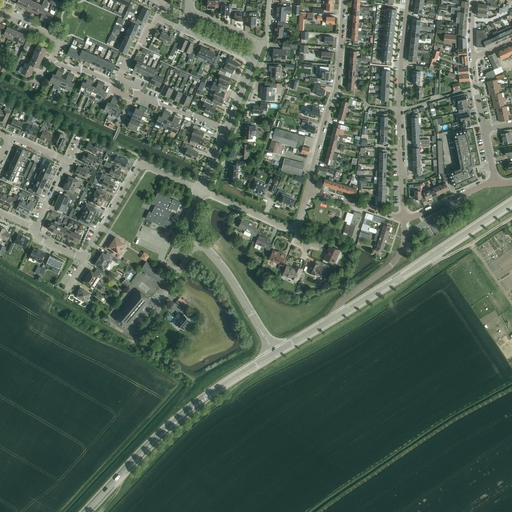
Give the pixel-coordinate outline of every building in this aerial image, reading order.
[(26,8),(30,0),(24,0),(22,6),(26,8)] [(31,11),(35,2),(30,0),(26,8),(31,11)] [(210,9),(211,8),(215,8),(215,7),(218,8),(218,7),(218,3),(218,0),(205,0),(205,4),(206,5),(207,5),(207,8),(208,8),(208,9),(210,9)] [(36,13),(40,4),(35,2),(31,11),(36,13)] [(41,15),(44,10),(45,6),(40,4),(36,13),(41,15)] [(232,14),(232,9),(233,4),(229,4),(229,6),(222,5),(221,9),(221,14),(229,14),(229,13),(232,14)] [(291,13),(292,8),(286,7),(282,6),(277,6),(276,20),(278,20),(277,23),(285,24),(286,13),(291,13)] [(142,11),(141,13),(148,16),(151,11),(143,7),(142,11)] [(134,13),(135,11),(130,9),(128,8),(126,11),(127,11),(125,14),(125,16),(127,17),(128,15),(129,12),(129,11),(134,13)] [(242,21),(242,16),(243,13),(238,12),(239,10),(232,9),(232,14),(231,19),(235,19),(234,20),(242,21)] [(45,21),(49,12),(44,10),(41,15),(40,19),(45,21)] [(50,23),(54,15),(49,12),(45,21),(50,23)] [(258,18),(259,13),(250,12),(250,13),(246,13),(246,16),(245,19),(249,19),(248,26),(256,27),(256,18),(258,18)] [(146,22),(148,16),(141,13),(138,19),(146,22)] [(334,24),(335,17),(322,16),(317,16),(317,20),(322,20),(322,19),(326,20),(326,23),(334,24)] [(136,31),(139,26),(134,23),(130,21),(129,24),(130,24),(129,28),(136,31)] [(285,24),(277,23),(277,26),(275,26),(274,37),(283,37),(286,37),(287,32),(283,32),(283,27),(285,27),(285,24)] [(8,38),(12,29),(7,26),(3,35),(8,38)] [(134,37),(136,31),(129,28),(127,31),(126,30),(125,33),(134,37)] [(13,40),(17,31),(12,29),(8,38),(13,40)] [(501,41),(508,38),(504,29),(497,32),(501,41)] [(155,34),(154,36),(156,37),(159,39),(158,39),(163,41),(167,33),(165,32),(162,31),(163,30),(162,30),(161,32),(159,31),(156,30),(155,34)] [(487,40),(483,30),(481,30),(476,30),(476,47),(480,47),(482,47),(486,47),(486,48),(495,44),(492,38),(489,40),(489,39),(487,40)] [(495,44),(501,41),(497,32),(497,30),(492,32),(495,37),(492,38),(495,44)] [(18,42),(22,33),(17,31),(13,40),(18,42)] [(23,44),(25,40),(27,35),(22,33),(18,42),(23,44)] [(131,42),(134,37),(125,33),(124,35),(125,35),(124,39),(131,42)] [(172,35),(167,33),(163,41),(169,44),(169,43),(172,44),(175,38),(172,37),(173,34),(172,35)] [(456,38),(456,35),(444,34),(443,42),(455,43),(456,41),(456,38)] [(184,51),(188,41),(182,38),(181,42),(179,41),(180,41),(179,41),(178,43),(175,42),(173,47),(172,49),(169,56),(171,57),(172,56),(173,57),(175,50),(177,51),(178,48),(184,51)] [(456,41),(458,41),(458,48),(466,47),(466,38),(461,38),(458,38),(456,38),(456,41)] [(129,48),(131,42),(124,39),(122,42),(121,42),(120,44),(129,48)] [(193,47),(192,47),(193,43),(188,41),(184,51),(189,53),(188,56),(189,57),(187,62),(187,63),(190,64),(193,56),(195,51),(192,50),(194,47),(193,47)] [(44,53),(47,48),(38,44),(36,49),(44,53)] [(126,53),(129,48),(120,44),(119,46),(121,46),(119,50),(126,53)] [(290,49),(290,45),(283,44),(282,50),(273,49),(273,58),(285,59),(286,48),(290,49)] [(511,45),(503,49),(507,57),(508,56),(511,55),(511,58),(511,45)] [(72,57),(76,50),(70,47),(67,55),(72,57)] [(195,51),(193,56),(198,58),(197,59),(203,61),(204,58),(208,50),(201,47),(200,49),(197,48),(195,51)] [(454,57),(458,56),(458,55),(462,54),(467,54),(466,47),(458,48),(458,52),(453,52),(453,54),(454,57)] [(42,58),(44,53),(36,49),(34,54),(42,58)] [(507,57),(503,49),(498,51),(500,56),(501,59),(505,57),(506,60),(509,59),(508,56),(507,57)] [(76,50),(72,57),(78,60),(79,57),(81,52),(76,50)] [(81,52),(79,57),(85,60),(88,51),(86,50),(86,51),(82,50),(81,52)] [(214,64),(216,59),(217,57),(214,55),(215,53),(208,50),(204,58),(210,61),(208,63),(213,65),(214,64)] [(433,50),(431,58),(436,59),(437,59),(438,55),(440,56),(441,52),(433,50)] [(90,62),(93,55),(90,53),(90,52),(88,51),(85,60),(90,62)] [(319,52),(318,58),(325,59),(325,60),(328,60),(328,59),(332,59),(332,52),(327,52),(322,52),(319,52)] [(488,78),(495,74),(503,71),(497,57),(495,53),(488,56),(494,69),(486,73),(486,75),(486,76),(486,77),(487,77),(488,78)] [(40,63),(42,58),(34,54),(32,59),(40,63)] [(96,65),(100,56),(97,55),(97,56),(93,55),(90,62),(96,65)] [(462,65),(468,64),(467,55),(458,56),(459,63),(462,63),(462,65)] [(101,67),(104,60),(101,58),(101,57),(100,56),(96,65),(101,67)] [(138,72),(142,63),(143,60),(136,56),(133,62),(136,63),(133,70),(138,72)] [(38,68),(40,63),(32,59),(29,64),(34,66),(38,68)] [(236,69),(238,63),(229,59),(227,64),(227,65),(236,69)] [(108,61),(104,60),(101,67),(107,70),(111,61),(108,60),(108,61)] [(112,72),(115,65),(112,63),(112,61),(111,61),(107,70),(112,72)] [(29,64),(26,63),(23,68),(32,71),(34,66),(29,64)] [(143,74),(147,65),(142,63),(138,72),(143,74)] [(225,64),(223,63),(221,68),(219,71),(222,72),(225,73),(226,70),(234,74),(236,69),(227,65),(227,64),(226,64),(225,64)] [(147,76),(151,67),(147,65),(143,74),(147,76)] [(458,68),(458,66),(454,65),(455,74),(459,75),(462,75),(462,74),(468,73),(468,67),(463,68),(458,68)] [(280,79),(281,67),(269,66),(269,70),(272,70),(271,78),(276,78),(280,79)] [(423,77),(423,66),(416,66),(415,71),(413,70),(412,77),(423,77)] [(154,74),(156,69),(151,67),(147,76),(152,78),(154,74)] [(30,76),(32,71),(23,68),(21,73),(30,76)] [(55,84),(61,69),(58,68),(55,75),(53,73),(53,74),(50,73),(47,78),(50,79),(49,82),(55,84)] [(58,90),(60,86),(63,78),(61,77),(64,70),(61,69),(55,84),(53,88),(58,90)] [(329,79),(329,71),(321,70),(321,75),(319,75),(319,78),(329,79)] [(65,88),(72,74),(69,72),(66,79),(63,78),(60,86),(65,88)] [(219,80),(218,80),(228,84),(229,84),(231,79),(230,78),(224,76),(225,73),(222,72),(219,80)] [(455,74),(449,72),(447,76),(452,78),(453,77),(459,79),(459,81),(463,81),(464,82),(465,82),(466,81),(469,80),(469,74),(462,75),(459,75),(455,74)] [(70,91),(72,87),(74,83),(71,82),(74,75),(72,74),(65,88),(70,91)] [(159,76),(154,74),(152,78),(150,83),(155,85),(159,76)] [(85,92),(91,77),(89,76),(85,83),(83,81),(79,90),(85,92)] [(159,87),(161,82),(163,78),(159,76),(155,85),(159,87)] [(90,94),(94,86),(91,85),(94,78),(91,77),(85,92),(90,94)] [(423,78),(423,77),(412,77),(411,83),(417,84),(417,87),(416,98),(421,99),(421,93),(422,87),(420,87),(420,77),(423,78)] [(497,84),(496,79),(487,81),(488,88),(489,88),(500,86),(500,83),(497,84)] [(94,99),(95,97),(102,82),(99,80),(98,82),(96,87),(94,86),(90,94),(89,97),(94,99)] [(213,83),(212,86),(219,89),(222,90),(223,88),(227,90),(228,90),(230,85),(229,84),(228,84),(218,80),(216,84),(213,83)] [(103,103),(107,93),(104,92),(104,91),(102,90),(105,83),(102,82),(95,97),(100,99),(99,101),(103,103)] [(276,88),(277,83),(275,83),(270,83),(269,87),(261,86),(261,92),(262,92),(261,99),(266,99),(270,100),(270,101),(276,101),(276,95),(272,94),(272,87),(276,88)] [(323,96),(325,90),(320,89),(321,86),(316,84),(314,84),(312,91),(316,92),(316,94),(318,95),(323,96)] [(165,95),(169,87),(164,85),(160,93),(165,95)] [(212,90),(210,94),(214,96),(222,100),(223,100),(226,95),(221,93),(220,93),(222,90),(219,89),(212,86),(210,89),(212,90)] [(490,91),(489,92),(490,95),(492,95),(499,93),(498,89),(501,89),(500,86),(489,88),(490,91)] [(170,97),(174,87),(172,87),(172,88),(169,87),(165,95),(170,97)] [(174,100),(178,91),(176,90),(176,88),(174,87),(170,97),(174,100)] [(179,102),(183,93),(178,91),(174,100),(179,102)] [(184,104),(187,95),(183,93),(179,102),(184,104)] [(292,101),(304,104),(305,97),(289,93),(289,96),(293,97),(292,101)] [(464,93),(452,96),(453,101),(454,104),(457,103),(468,101),(467,101),(466,99),(468,98),(467,95),(465,96),(464,93)] [(502,98),(501,93),(499,93),(492,95),(493,102),(505,99),(504,97),(502,98)] [(190,101),(193,95),(191,94),(190,96),(187,95),(184,104),(188,106),(190,101)] [(109,112),(116,97),(113,96),(110,103),(108,102),(104,110),(109,112)] [(202,100),(205,101),(212,105),(213,102),(216,104),(221,106),(223,100),(222,100),(214,96),(212,101),(206,99),(202,97),(201,100),(202,100)] [(116,119),(117,117),(120,111),(117,109),(118,107),(116,105),(119,99),(116,97),(109,112),(113,114),(112,115),(113,118),(116,119)] [(347,108),(348,104),(352,105),(353,99),(349,98),(348,102),(342,100),(341,107),(347,108)] [(494,108),(496,108),(504,106),(503,102),(505,102),(505,99),(493,102),(494,108)] [(212,115),(214,109),(210,107),(212,105),(205,101),(202,108),(205,109),(204,112),(212,115)] [(467,107),(467,105),(468,104),(468,101),(457,103),(459,112),(469,110),(469,107),(467,107)] [(267,109),(267,103),(261,102),(261,106),(254,105),(253,105),(253,115),(253,113),(263,114),(263,109),(267,109)] [(140,106),(139,109),(136,107),(134,112),(142,116),(145,111),(146,108),(140,105),(140,106)] [(318,115),(320,109),(316,108),(316,107),(312,106),(312,109),(307,108),(305,115),(314,118),(315,115),(318,115)] [(506,111),(506,106),(504,107),(504,106),(496,108),(498,115),(509,112),(509,110),(506,111)] [(0,116),(1,116),(1,117),(0,118),(0,120),(2,121),(2,122),(4,123),(5,122),(6,123),(8,118),(10,113),(4,110),(4,111),(0,109),(0,116)] [(161,126),(167,111),(164,110),(161,117),(159,115),(157,120),(155,123),(161,126)] [(460,121),(470,119),(469,116),(471,116),(469,110),(459,112),(460,119),(460,121)] [(166,128),(169,120),(167,119),(170,112),(167,111),(161,126),(166,128)] [(143,122),(144,120),(141,119),(142,116),(134,112),(132,117),(143,122)] [(499,122),(509,120),(508,115),(510,114),(509,112),(498,115),(499,122)] [(171,131),(178,116),(175,114),(172,121),(169,120),(166,128),(171,131)] [(176,133),(180,125),(177,124),(180,117),(178,116),(171,131),(176,133)] [(143,122),(132,117),(130,121),(138,125),(139,123),(142,124),(143,122)] [(23,129),(23,128),(25,125),(26,122),(23,121),(22,122),(13,118),(10,126),(15,128),(15,127),(17,128),(16,128),(20,130),(21,128),(23,129)] [(470,125),(470,122),(471,122),(470,119),(460,121),(456,122),(452,123),(453,126),(456,125),(461,124),(461,127),(470,125)] [(26,122),(25,125),(23,128),(26,129),(24,132),(28,134),(29,133),(31,134),(35,136),(37,131),(38,128),(32,125),(33,123),(27,120),(26,122)] [(314,133),(315,127),(312,126),(312,125),(308,124),(309,121),(303,120),(302,122),(304,123),(303,126),(307,127),(306,131),(314,133)] [(136,130),(138,125),(130,121),(127,126),(136,130)] [(334,126),(333,132),(339,134),(340,128),(345,130),(346,126),(336,123),(335,127),(334,126)] [(201,138),(204,133),(198,130),(199,127),(194,124),(193,128),(195,129),(192,134),(195,135),(201,138)] [(49,142),(51,138),(52,135),(44,131),(46,126),(42,125),(41,128),(39,132),(42,134),(39,139),(43,140),(49,142)] [(255,131),(255,126),(254,126),(245,125),(244,138),(247,138),(247,141),(253,142),(255,142),(256,137),(254,136),(253,136),(253,131),(255,131)] [(305,137),(300,135),(276,129),(275,129),(274,132),(271,131),(268,137),(272,139),(268,152),(280,155),(283,144),(295,147),(295,148),(297,149),(296,153),(301,154),(301,152),(308,154),(310,148),(303,146),(305,137)] [(469,136),(467,129),(453,132),(455,139),(457,139),(463,168),(462,168),(461,169),(462,170),(455,172),(454,170),(448,173),(454,187),(476,177),(472,169),(471,169),(471,166),(474,166),(473,158),(474,158),(469,136)] [(503,144),(511,142),(511,139),(511,138),(511,133),(511,129),(502,130),(503,133),(501,133),(503,144)] [(62,149),(66,140),(62,138),(64,135),(58,132),(54,141),(57,142),(55,146),(62,149)] [(346,139),(347,137),(343,136),(339,134),(333,132),(331,139),(340,141),(341,141),(342,138),(346,139)] [(195,135),(192,141),(191,140),(189,143),(195,146),(196,143),(202,145),(204,139),(201,138),(195,135)] [(419,140),(419,136),(412,136),(412,143),(415,142),(415,145),(419,145),(429,145),(429,139),(419,140)] [(338,147),(340,141),(331,139),(329,145),(335,146),(338,147)] [(247,141),(244,141),(244,144),(241,144),(240,152),(237,152),(237,157),(242,158),(248,158),(249,148),(250,148),(250,145),(253,145),(253,142),(247,141)] [(95,145),(89,142),(86,149),(95,153),(98,148),(101,149),(103,145),(96,142),(95,145)] [(195,160),(198,153),(192,150),(193,147),(186,143),(183,149),(186,151),(184,155),(195,160)] [(27,151),(19,147),(18,149),(18,148),(16,152),(24,156),(27,151)] [(125,167),(125,166),(126,166),(127,164),(126,163),(128,160),(121,157),(122,154),(115,151),(112,157),(115,158),(114,162),(125,167)] [(24,156),(16,152),(16,153),(16,154),(15,153),(14,157),(22,161),(24,156)] [(82,158),(81,160),(81,161),(90,165),(92,162),(95,163),(97,158),(95,157),(91,155),(89,154),(87,156),(84,155),(83,158),(82,158)] [(20,166),(22,161),(14,157),(12,161),(13,161),(12,162),(20,166)] [(326,157),(324,163),(329,164),(329,165),(330,165),(329,167),(334,169),(336,160),(332,159),(326,157)] [(44,158),(41,163),(44,165),(52,168),(54,165),(53,164),(54,163),(46,159),(44,158)] [(301,175),(304,163),(299,162),(285,158),(282,170),(296,174),(301,175)] [(119,177),(121,174),(120,174),(121,171),(118,170),(119,167),(115,165),(106,161),(104,165),(111,169),(109,174),(113,176),(118,178),(119,177)] [(245,165),(245,161),(237,161),(236,165),(230,165),(229,178),(234,179),(237,179),(238,165),(245,165)] [(20,166),(12,162),(11,164),(11,163),(9,167),(18,171),(20,166)] [(52,169),(52,168),(44,165),(42,170),(50,173),(52,170),(51,170),(52,169)] [(89,171),(90,168),(89,168),(85,166),(84,168),(78,166),(75,172),(80,174),(84,176),(85,176),(87,177),(88,174),(86,173),(87,170),(89,171)] [(15,176),(18,171),(9,167),(8,170),(8,171),(8,172),(7,172),(15,176)] [(48,177),(50,173),(42,170),(39,175),(47,178),(48,177)] [(18,177),(15,176),(7,172),(5,176),(6,176),(5,177),(7,178),(6,181),(12,184),(13,181),(16,182),(18,177)] [(101,185),(107,187),(112,189),(114,183),(110,181),(111,178),(102,174),(101,174),(100,175),(99,176),(100,177),(100,178),(99,180),(103,181),(101,185)] [(46,183),(47,180),(47,179),(47,178),(39,175),(37,179),(46,183)] [(83,179),(80,178),(76,176),(74,178),(69,176),(68,176),(67,180),(66,182),(76,187),(77,184),(81,183),(83,179)] [(331,187),(334,178),(329,177),(328,180),(325,179),(323,184),(331,187)] [(34,178),(32,183),(35,184),(43,188),(44,188),(43,188),(43,187),(44,187),(46,183),(37,179),(34,178)] [(336,182),(333,181),(334,178),(331,187),(339,189),(340,184),(341,182),(337,181),(336,182)] [(273,193),(277,182),(274,181),(271,187),(255,179),(251,189),(256,191),(256,192),(259,193),(259,192),(264,195),(266,189),(268,190),(273,193)] [(440,180),(437,181),(439,185),(440,185),(443,192),(447,190),(449,190),(448,187),(448,188),(445,182),(442,184),(440,180)] [(434,188),(437,194),(443,192),(440,185),(439,185),(436,187),(433,181),(432,181),(434,188)] [(76,187),(66,182),(65,185),(64,185),(63,188),(63,189),(70,192),(69,195),(70,195),(77,198),(79,194),(74,192),(76,187)] [(437,194),(434,188),(431,189),(430,186),(428,183),(426,184),(427,187),(428,187),(429,190),(432,197),(434,196),(435,197),(438,195),(437,194)] [(42,192),(43,188),(35,184),(33,190),(29,188),(28,191),(31,193),(37,195),(38,192),(40,193),(41,192),(42,192)] [(347,192),(348,186),(340,184),(339,189),(347,192)] [(104,199),(105,197),(106,197),(106,195),(106,194),(106,193),(102,191),(103,188),(95,185),(93,190),(96,191),(94,195),(104,199)] [(356,189),(358,186),(354,185),(353,188),(348,186),(347,192),(355,195),(357,189),(356,189)] [(291,207),(294,199),(285,195),(287,192),(278,189),(275,196),(280,198),(279,201),(283,203),(286,205),(287,205),(291,207)] [(432,197),(429,190),(423,193),(421,194),(421,197),(424,196),(426,199),(428,198),(429,199),(432,198),(432,197)] [(157,192),(155,198),(156,198),(155,200),(154,200),(152,204),(155,205),(152,212),(149,211),(145,219),(168,229),(172,221),(168,219),(171,212),(170,212),(172,208),(177,211),(181,202),(173,198),(172,199),(157,192)] [(66,205),(70,195),(69,195),(65,193),(64,196),(60,194),(57,200),(66,205)] [(15,203),(18,196),(15,194),(13,198),(7,195),(4,204),(10,207),(12,202),(15,203)] [(104,199),(94,195),(92,199),(91,198),(89,199),(87,203),(93,206),(94,206),(95,203),(101,206),(101,205),(102,205),(103,203),(103,202),(104,199)] [(22,211),(26,202),(24,201),(24,200),(23,198),(22,198),(22,197),(19,196),(17,201),(20,202),(16,210),(20,211),(20,210),(22,211)] [(62,214),(66,205),(57,200),(54,207),(57,208),(56,211),(62,214)] [(33,209),(36,203),(30,201),(29,203),(26,202),(22,211),(24,212),(24,213),(27,215),(30,207),(33,209)] [(93,217),(95,214),(96,213),(97,211),(96,210),(92,208),(93,206),(87,203),(86,203),(82,211),(83,212),(93,217)] [(361,214),(354,211),(353,214),(350,223),(353,224),(354,221),(357,222),(358,223),(361,214)] [(92,220),(93,217),(83,212),(80,219),(79,218),(78,221),(85,224),(86,222),(90,224),(91,223),(92,223),(92,221),(92,220)] [(388,232),(390,226),(389,226),(390,223),(384,221),(385,219),(380,217),(379,220),(382,221),(381,223),(384,224),(382,230),(388,232)] [(254,239),(255,236),(258,229),(254,227),(255,224),(242,218),(240,223),(238,227),(245,230),(243,233),(244,234),(249,237),(250,236),(250,237),(254,239)] [(60,223),(61,220),(59,219),(58,222),(58,221),(53,232),(55,233),(55,232),(58,234),(61,226),(59,225),(60,223)] [(53,232),(58,221),(55,220),(54,223),(48,221),(45,227),(48,228),(48,229),(51,230),(50,231),(53,232)] [(63,237),(68,226),(65,225),(64,228),(61,226),(58,234),(61,235),(60,236),(63,237)] [(7,240),(10,234),(5,232),(6,229),(0,226),(0,237),(2,238),(7,240)] [(68,238),(71,231),(69,230),(70,227),(68,226),(63,237),(65,238),(65,237),(68,238)] [(378,228),(376,234),(379,235),(387,238),(388,232),(382,230),(380,229),(378,228)] [(73,241),(78,231),(75,229),(74,232),(71,231),(68,238),(71,239),(70,240),(73,241)] [(78,243),(82,236),(79,234),(80,232),(78,231),(73,241),(75,242),(75,241),(78,243)] [(26,247),(29,240),(22,237),(22,236),(18,234),(14,242),(26,247)] [(269,251),(272,245),(269,243),(270,240),(259,235),(255,243),(267,248),(266,249),(269,251)] [(385,244),(387,238),(379,235),(378,238),(375,237),(374,240),(378,242),(385,244)] [(125,244),(115,238),(112,243),(109,242),(105,248),(114,254),(116,251),(119,253),(121,249),(122,249),(122,248),(123,249),(126,248),(125,245),(124,244),(125,244)] [(383,250),(385,244),(378,242),(376,247),(375,250),(381,252),(381,251),(381,249),(383,250)] [(334,264),(340,250),(334,248),(329,246),(327,250),(328,250),(327,254),(326,253),(323,259),(328,261),(334,264)] [(40,252),(33,248),(30,257),(37,260),(36,261),(40,263),(45,253),(41,251),(40,252)] [(281,253),(273,250),(270,256),(269,259),(280,264),(279,265),(283,266),(286,259),(284,258),(285,254),(281,252),(281,253)] [(119,259),(107,252),(105,255),(103,253),(100,257),(98,260),(96,264),(104,269),(108,262),(110,263),(112,260),(117,263),(119,259)] [(144,252),(140,257),(146,261),(149,255),(144,252)] [(50,255),(46,264),(52,267),(51,270),(58,273),(64,261),(63,261),(57,258),(56,258),(56,259),(50,256),(50,255)] [(165,286),(171,278),(167,275),(146,261),(141,269),(161,283),(165,286)] [(312,262),(307,272),(315,275),(316,272),(320,273),(323,266),(324,264),(319,262),(318,264),(312,262)] [(295,269),(294,269),(287,266),(285,270),(283,274),(297,281),(302,269),(296,267),(295,269)] [(100,278),(103,273),(97,269),(94,273),(91,271),(84,281),(91,285),(97,276),(100,278)] [(82,289),(81,289),(79,291),(80,292),(78,296),(77,298),(80,300),(82,298),(85,300),(90,294),(82,289)] [(140,311),(147,302),(150,299),(137,289),(134,293),(114,317),(122,324),(126,327),(140,311)] [(184,310),(187,306),(188,305),(180,298),(175,303),(184,310)] [(182,315),(178,312),(174,317),(178,320),(175,323),(183,330),(191,320),(183,314),(182,315)]
